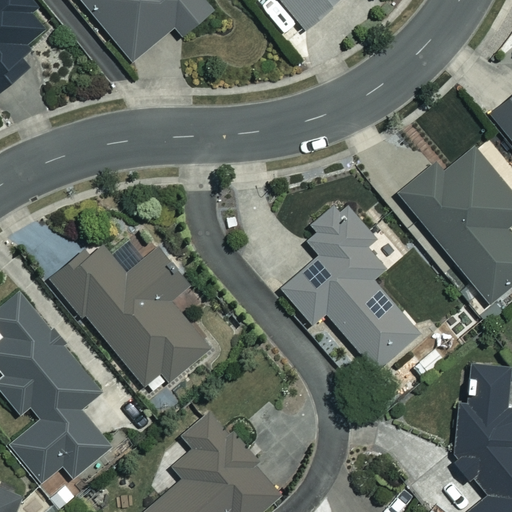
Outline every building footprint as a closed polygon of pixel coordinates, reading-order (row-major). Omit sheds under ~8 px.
[(0,0),(0,88),(29,65),(18,50),(44,29),(27,7),(35,1),(34,0),(0,0)] [(81,0),(130,60),(173,25),(179,33),(212,6),(207,0),(81,0)] [(280,0),(300,24),(329,0),(280,0)] [(511,92),(489,111),(511,138),(511,92)] [(511,219),(511,193),(472,144),(441,169),(435,161),(398,191),(488,302),(511,281),(511,236),(504,226),(511,219)] [(373,235),(346,202),(337,210),(332,204),(308,224),(313,230),(304,237),(320,255),(281,287),(311,323),(326,310),(374,369),(417,333),(371,276),(384,266),(364,243),(373,235)] [(125,270),(97,239),(53,279),(155,393),(209,344),(168,299),(188,281),(154,244),(125,270)] [(102,390),(18,290),(0,305),(0,369),(4,374),(0,377),(0,388),(20,412),(29,404),(40,417),(9,443),(41,480),(61,463),(72,476),(110,445),(80,409),(102,390)] [(511,511),(511,407),(506,407),(507,365),(464,364),(463,406),(451,406),(450,457),(456,464),(449,470),(462,486),(469,481),(483,497),(464,511),(511,511)] [(257,459),(211,402),(178,429),(192,447),(171,464),(181,477),(138,511),(254,511),(279,492),(254,462),(257,459)] [(0,511),(16,511),(25,493),(0,482),(0,511)]
